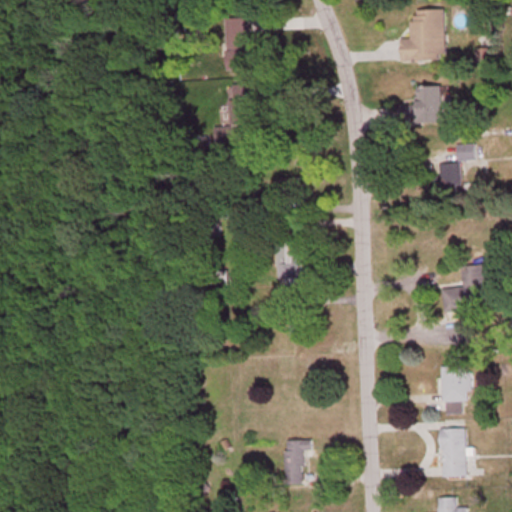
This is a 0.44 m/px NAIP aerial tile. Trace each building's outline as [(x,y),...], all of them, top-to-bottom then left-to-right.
[(413,42),(405,42),(405,64),(449,63),(448,13),(413,13),(413,42)] [(230,73),(253,73),(253,20),(230,20),(230,73)] [(234,131),(225,131),(225,146),(258,145),(258,88),(234,88),(234,131)] [(446,127),(446,90),(420,90),(420,108),(406,108),(406,127),(446,127)] [(462,163),(478,163),(478,148),(462,148),(462,163)] [(465,167),(443,167),(443,189),(465,189),(465,167)] [(278,200),(303,200),(303,180),(278,180),(278,200)] [(300,266),(308,266),(308,247),(281,247),(281,282),(300,282),(300,266)] [(446,291),(447,317),(499,314),(497,268),(465,269),(466,290),(446,291)] [(446,411),(474,411),(474,369),(446,369),(446,411)] [(445,431),(445,479),(470,479),(470,431),(445,431)] [(315,453),(315,443),(289,443),(289,487),(308,487),(308,453),(315,453)] [(471,511),(460,511),(460,500),(441,501),(441,511),(471,511)]
